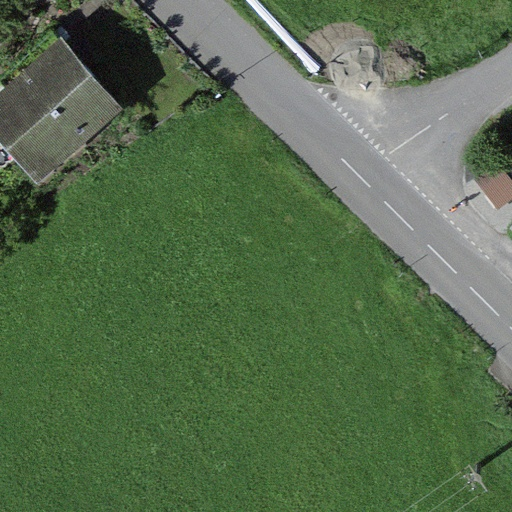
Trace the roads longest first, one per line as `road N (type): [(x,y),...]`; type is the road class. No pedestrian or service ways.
road 1 (tertiary): [(186,0),(368,182)]
road 2 (tertiary): [(368,182),(511,327)]
road 3 (residential): [(511,82),(368,182)]
